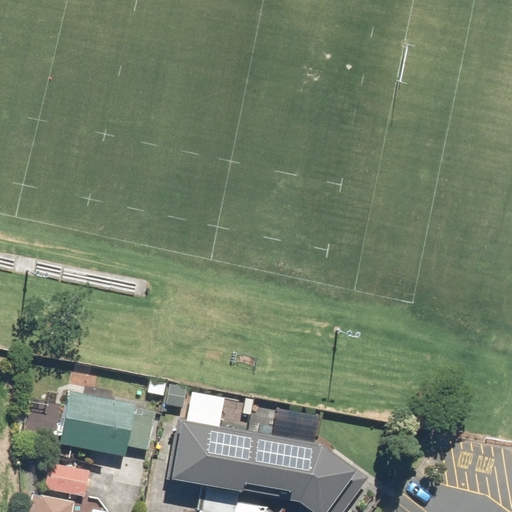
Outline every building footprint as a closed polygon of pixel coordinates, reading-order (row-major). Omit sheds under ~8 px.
[(183,383),(145,381),(143,395),(164,397),(164,407),(181,408),(183,383)] [(129,404),(64,393),(55,445),(119,456),(121,447),(144,451),(149,421),(127,417),(129,404)] [(182,420),(173,418),(163,481),(206,488),(202,511),(231,511),(235,486),(279,493),(301,511),(339,511),(364,484),(318,444),(216,427),(220,399),(186,393),(182,420)] [(46,457),(39,488),(79,498),(86,467),(46,457)] [(67,511),(70,502),(36,496),(32,511),(91,511),(88,511),(87,511),(67,511)]
